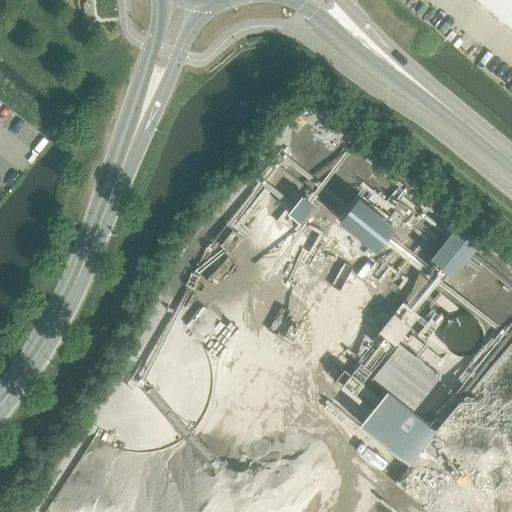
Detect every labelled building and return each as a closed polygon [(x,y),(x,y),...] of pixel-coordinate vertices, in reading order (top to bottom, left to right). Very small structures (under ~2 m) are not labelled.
[(511,0),(471,0),(511,33),(511,0)] [(442,294),(435,302),(452,316),(458,308),(442,294)] [(395,313),(380,332),(396,345),(411,326),(395,313)] [(414,334),(407,343),(435,366),(442,357),(414,334)] [(410,411),(439,376),(399,343),(370,379),(410,411)]
